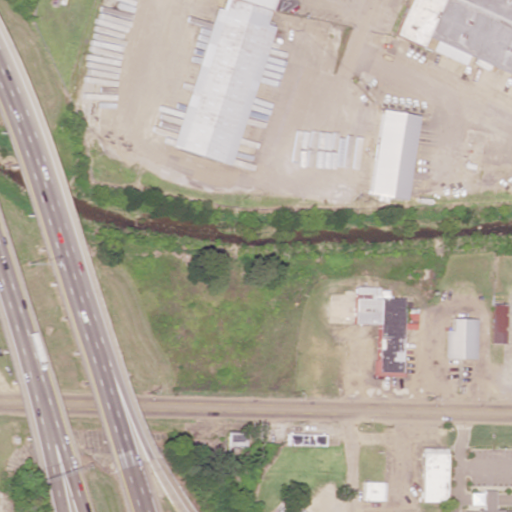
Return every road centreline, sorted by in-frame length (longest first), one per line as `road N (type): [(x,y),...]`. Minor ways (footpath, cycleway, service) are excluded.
road 1 (secondary): [(0,404),(511,416)]
road 2 (motorway): [(127,467),(0,91)]
road 3 (residential): [(374,0),(308,169)]
road 4 (motorway): [(0,295),(50,453)]
